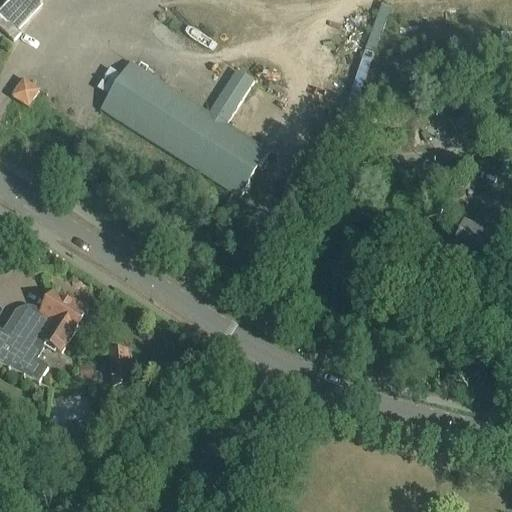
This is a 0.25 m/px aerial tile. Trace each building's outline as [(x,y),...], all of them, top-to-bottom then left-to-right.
[(36,0),(12,0),(0,13),(0,30),(14,44),(21,36),(17,32),(18,31),(42,5),(36,0)] [(131,65),(101,112),(240,201),(270,154),(227,127),(255,84),(237,73),(210,116),(131,65)] [(39,93),(23,83),(13,99),(29,109),(39,93)] [(452,221),(446,234),(460,240),(454,252),(487,265),(497,241),(502,244),(511,247),(511,243),(511,219),(483,208),(474,231),(465,227),(452,221)] [(86,315),(54,295),(41,316),(33,311),(29,310),(21,312),(17,315),(12,322),(4,335),(0,333),(0,365),(39,385),(39,386),(40,387),(40,385),(49,371),(36,363),(47,346),(62,355),(86,315)] [(110,353),(113,388),(131,387),(127,352),(110,353)]
